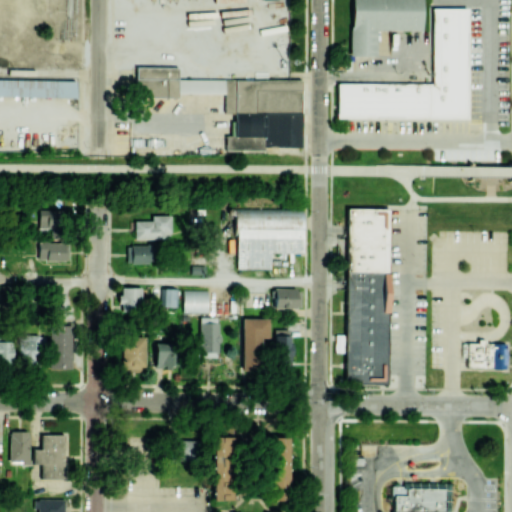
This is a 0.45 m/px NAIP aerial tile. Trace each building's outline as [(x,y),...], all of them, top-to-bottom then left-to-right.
[(376,30),(421,30),(421,0),(351,0),(351,54),(376,55),(376,30)] [(431,8),(466,8),(465,118),(336,117),(336,81),(431,82),(431,8)] [(302,79),(177,79),(177,67),(137,67),(137,97),(177,97),(177,93),(225,93),(225,113),(234,113),(234,135),(225,135),(225,150),(263,151),(263,147),(302,147),(302,79)] [(75,80),(0,78),(0,95),(75,97),(75,80)] [(391,208),(388,284),(385,384),(359,384),(359,380),(344,380),(345,283),(346,207),(391,208)] [(235,268),(270,269),(270,253),(302,253),(302,208),(235,208),(235,268)] [(63,209),(37,209),(38,228),(51,228),(51,236),(63,235),(63,209)] [(170,215),(151,214),(151,220),(134,220),(133,238),(170,239),(170,215)] [(64,260),(64,242),(37,241),(37,260),(64,260)] [(154,245),(126,245),(125,263),(148,263),(148,251),(154,251),(154,245)] [(140,287),(118,287),(119,310),(140,310),(140,287)] [(176,288),(160,288),(160,306),(176,306),(176,288)] [(274,307),(300,307),(300,288),(274,288),(274,307)] [(206,312),(206,290),(183,289),(182,312),(206,312)] [(218,317),(199,317),(198,357),(217,357),(218,317)] [(242,370),(262,370),(261,337),(268,337),(268,318),(241,318),(242,370)] [(69,368),(71,324),(49,324),(47,368),(69,368)] [(290,329),(274,328),(273,369),(289,370),(290,329)] [(36,334),(17,335),(18,365),(37,364),(36,334)] [(143,336),(120,337),(121,372),(143,371),(143,336)] [(467,342),(467,367),(506,368),(506,343),(485,342),(485,339),(478,339),(478,342),(467,342)] [(0,363),(10,363),(11,341),(0,340),(0,363)] [(168,368),(168,343),(154,343),(153,367),(168,368)] [(8,462),(28,463),(28,431),(9,431),(8,462)] [(62,478),(62,460),(61,460),(62,434),(40,434),(39,448),(32,448),(31,464),(39,464),(39,478),(62,478)] [(145,451),(146,437),(127,436),(127,451),(145,451)] [(230,437),(211,437),(212,500),(231,499),(230,437)] [(195,461),(196,440),(177,440),(176,460),(195,461)] [(401,481),(401,485),(390,485),(390,494),(392,494),(392,511),(389,511),(388,511),(447,511),(448,482),(401,481)] [(63,511),(64,498),(37,499),(37,511),(63,511)]
